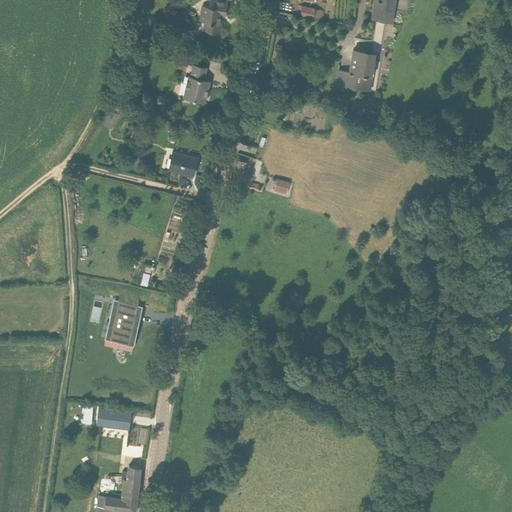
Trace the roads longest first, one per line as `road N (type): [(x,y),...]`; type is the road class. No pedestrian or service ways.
road 1 (track): [(62,167),(70,320),(41,511)]
road 2 (tertiary): [(146,511),(163,394),(212,199)]
road 3 (tertiary): [(212,199),(262,0)]
road 4 (track): [(124,0),(106,86),(62,167)]
